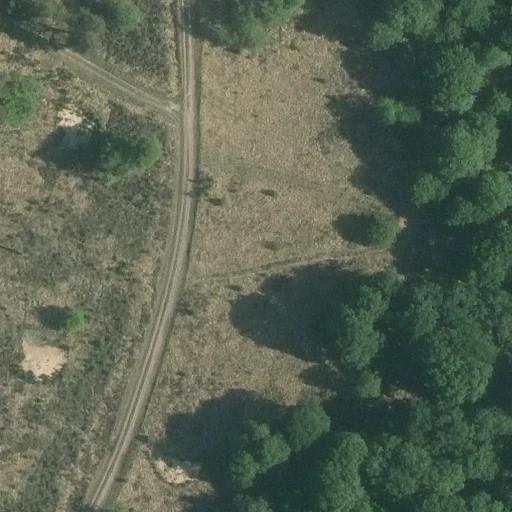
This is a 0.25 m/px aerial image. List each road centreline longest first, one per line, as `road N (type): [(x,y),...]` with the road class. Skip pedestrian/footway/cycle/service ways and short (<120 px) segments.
road 1 (track): [(184,0),(190,183),(170,303),(148,387),(95,511)]
road 2 (track): [(0,20),(191,122)]
